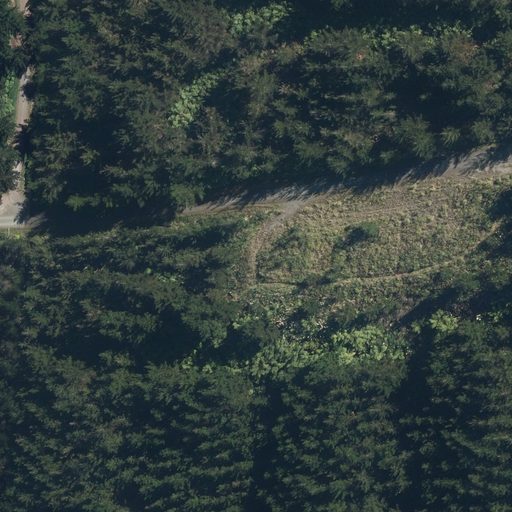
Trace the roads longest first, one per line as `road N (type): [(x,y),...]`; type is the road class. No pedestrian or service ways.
road 1 (track): [(511,153),(261,193),(0,219)]
road 2 (track): [(3,218),(18,159),(24,0)]
